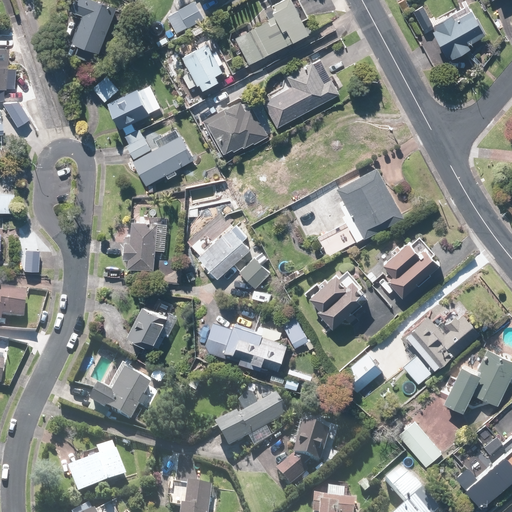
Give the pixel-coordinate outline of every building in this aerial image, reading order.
[(103,51),(120,5),(105,0),(78,0),(73,15),(82,18),(74,40),(81,43),(76,55),(97,62),(101,50),(103,51)] [(252,62),(314,30),(298,0),(284,0),(265,10),(270,20),(239,36),(252,62)] [(196,1),(169,16),(179,33),(206,17),(196,1)] [(441,27),(437,29),(451,54),(454,52),(456,56),(473,46),(471,43),(488,34),(475,9),(458,18),(455,13),(438,22),(441,27)] [(211,43),(187,55),(201,83),(204,82),(207,88),(222,80),(219,74),(225,71),(211,43)] [(11,46),(0,44),(0,87),(8,88),(11,46)] [(266,99),(280,124),(342,90),(334,75),(327,79),(316,58),(290,73),(295,83),(266,99)] [(95,87),(107,101),(121,89),(109,75),(95,87)] [(112,101),(123,127),(153,114),(142,88),(112,101)] [(244,97),(205,118),(225,155),(270,131),(254,103),(249,106),(244,97)] [(16,102),(7,108),(17,123),(26,116),(16,102)] [(307,143),(321,168),(343,156),(340,150),(346,147),(340,136),(336,139),(326,122),(314,129),(318,136),(307,143)] [(125,137),(136,158),(153,149),(141,128),(125,137)] [(136,159),(149,182),(196,157),(183,134),(136,159)] [(381,163),(340,183),(367,235),(407,214),(381,163)] [(14,192),(0,191),(0,210),(14,211),(14,192)] [(155,267),(160,221),(135,219),(133,238),(129,238),(127,255),(131,255),(130,265),(155,267)] [(201,253),(220,275),(252,247),(233,225),(201,253)] [(385,275),(403,294),(440,260),(426,245),(421,250),(410,238),(384,262),(391,269),(385,275)] [(44,251),(28,251),(28,267),(44,268),(44,251)] [(242,269),(257,285),(272,271),(256,255),(242,269)] [(179,259),(165,258),(164,278),(178,278),(179,259)] [(317,306),(334,325),(369,295),(354,278),(347,283),(337,271),(310,294),(319,304),(317,306)] [(27,290),(2,288),(2,294),(0,293),(0,321),(2,322),(3,316),(25,318),(27,290)] [(153,305),(146,302),(132,329),(156,342),(171,313),(153,304),(153,305)] [(405,363),(419,382),(482,333),(466,312),(460,317),(457,314),(447,322),(451,328),(446,332),(430,312),(403,334),(418,353),(405,363)] [(296,345),(310,338),(298,313),(284,320),(296,345)] [(237,320),(234,326),(215,319),(205,348),(242,361),(242,359),(263,367),(264,362),(280,368),(290,341),(265,332),(266,330),(237,320)] [(465,360),(447,398),(466,407),(474,391),(499,403),(511,376),(511,356),(489,346),(479,367),(465,360)] [(365,384),(384,369),(369,350),(350,365),(365,384)] [(168,373),(157,367),(152,379),(162,384),(168,373)] [(134,419),(152,383),(127,370),(116,392),(101,384),(94,397),(103,402),(101,406),(108,410),(110,407),(134,419)] [(301,378),(287,375),(285,384),(299,387),(301,378)] [(218,422),(231,445),(289,413),(278,393),(241,413),(239,411),(218,422)] [(443,452),(416,419),(400,433),(426,465),(443,452)] [(305,421),(296,452),(322,460),(332,429),(305,421)] [(511,434),(504,441),(488,423),(455,452),(467,466),(459,473),(484,502),(511,477),(511,434)] [(128,476),(116,442),(80,454),(83,464),(69,469),(78,493),(128,476)] [(278,468),(291,484),(310,469),(296,453),(278,468)] [(397,511),(435,511),(442,507),(412,473),(396,487),(410,502),(397,511)] [(210,511),(214,485),(191,481),(188,503),(185,503),(183,511),(210,511)] [(354,511),(356,499),(316,494),(313,511),(354,511)] [(89,501),(72,510),(72,511),(97,511),(94,506),(92,507),(89,501)]
